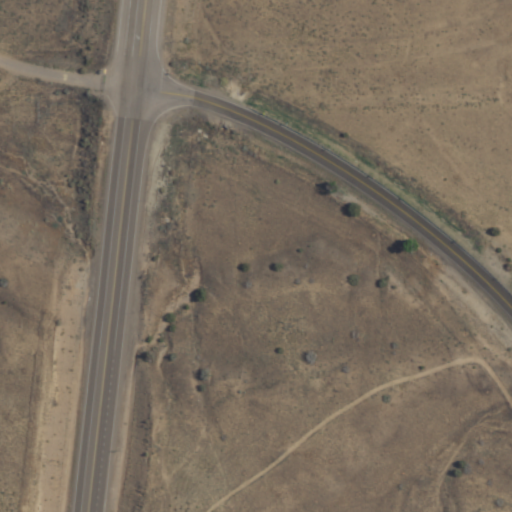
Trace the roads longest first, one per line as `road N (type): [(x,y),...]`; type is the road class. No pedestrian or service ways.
road 1 (secondary): [(89,511),(146,0)]
road 2 (secondary): [(511,311),(428,233),(339,168),(237,115),(138,80)]
road 3 (residential): [(0,112),(138,80)]
